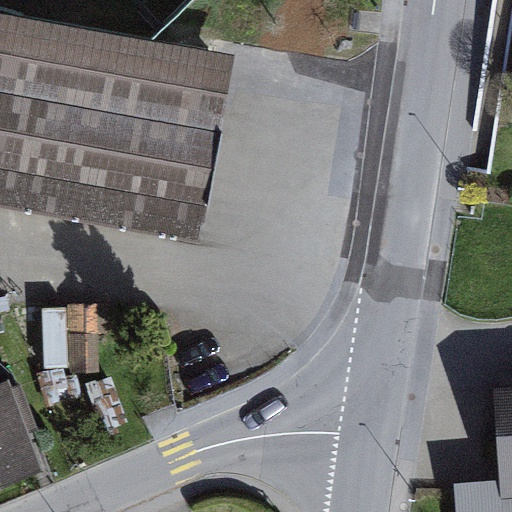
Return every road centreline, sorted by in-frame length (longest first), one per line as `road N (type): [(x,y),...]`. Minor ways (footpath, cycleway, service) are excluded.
road 1 (residential): [(433,0),(369,445)]
road 2 (residential): [(60,511),(220,444),(340,433),(369,445)]
